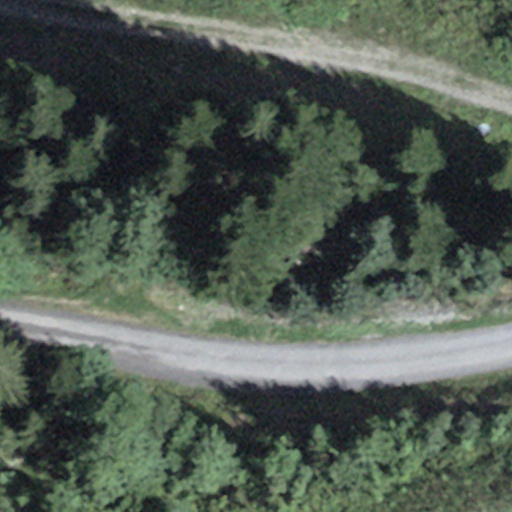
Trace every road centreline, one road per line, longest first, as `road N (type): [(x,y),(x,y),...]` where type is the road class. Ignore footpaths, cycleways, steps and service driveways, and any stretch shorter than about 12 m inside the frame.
road 1 (track): [(0,3),(300,38),(410,58),(511,96)]
road 2 (track): [(0,320),(304,367),(440,360),(511,344)]
